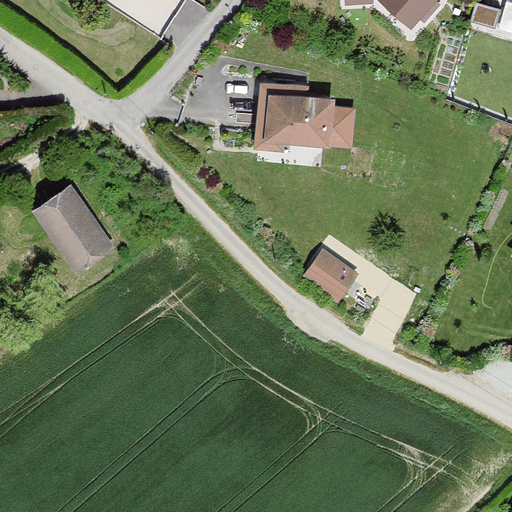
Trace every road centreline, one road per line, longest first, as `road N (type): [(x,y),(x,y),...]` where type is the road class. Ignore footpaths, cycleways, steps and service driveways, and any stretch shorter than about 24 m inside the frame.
road 1 (residential): [(120,124),(294,303),(346,339),(511,418)]
road 2 (residential): [(120,124),(234,0)]
road 3 (residential): [(0,38),(120,124)]
